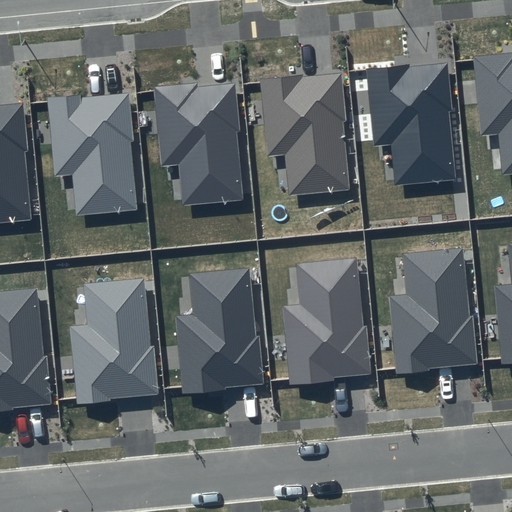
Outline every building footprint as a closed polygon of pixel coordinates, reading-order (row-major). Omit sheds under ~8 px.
[(511,55),(473,59),(481,134),(499,132),(504,174),(511,173),(511,55)] [(446,63),(366,70),(374,145),(392,143),(397,185),(457,179),(446,63)] [(341,73),(260,80),(268,155),(286,154),(291,195),(351,189),(341,73)] [(234,81),(154,89),(162,164),(180,162),(185,204),(245,198),(234,81)] [(129,92),(48,99),(56,175),(74,173),(79,215),(139,208),(129,92)] [(22,103),(0,104),(0,222),(32,219),(22,103)] [(511,274),(511,283),(496,286),(504,362),(511,360),(511,243),(509,244),(511,274)] [(407,295),(390,297),(398,373),(477,364),(466,249),(403,255),(407,295)] [(300,305),(282,306),(290,383),(370,374),(358,258),(296,264),(300,305)] [(193,314),(176,316),(184,392),(263,383),(251,268),(189,274),(193,314)] [(88,325),(70,327),(78,403),(158,394),(146,278),(84,285),(88,325)] [(0,409),(50,404),(38,289),(0,292),(0,409)]
